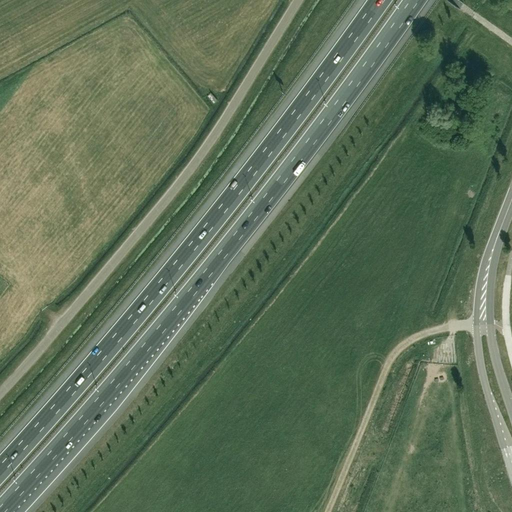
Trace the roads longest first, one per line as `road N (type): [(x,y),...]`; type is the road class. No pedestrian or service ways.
road 1 (motorway): [(0,511),(287,176),(415,0)]
road 2 (motorway): [(379,0),(151,299),(0,470)]
road 3 (unclassified): [(0,393),(199,155),(297,0)]
road 4 (unclassified): [(494,243),(480,279),(476,336),(511,475)]
road 5 (unclassified): [(511,409),(491,335),(494,243)]
